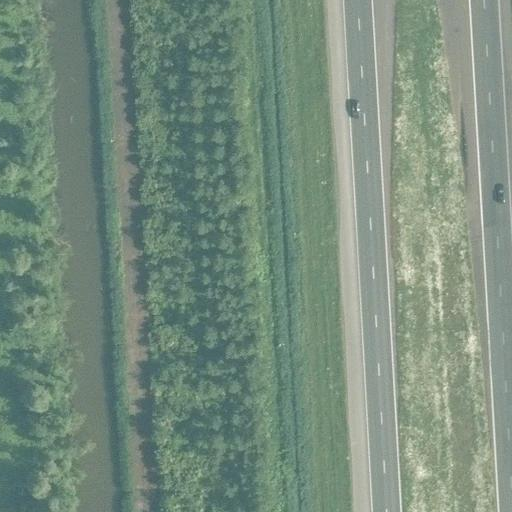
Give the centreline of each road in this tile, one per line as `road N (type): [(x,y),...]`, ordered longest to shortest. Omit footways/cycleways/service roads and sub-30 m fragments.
road 1 (motorway): [(358,0),(387,511)]
road 2 (motorway): [(511,498),(482,0)]
